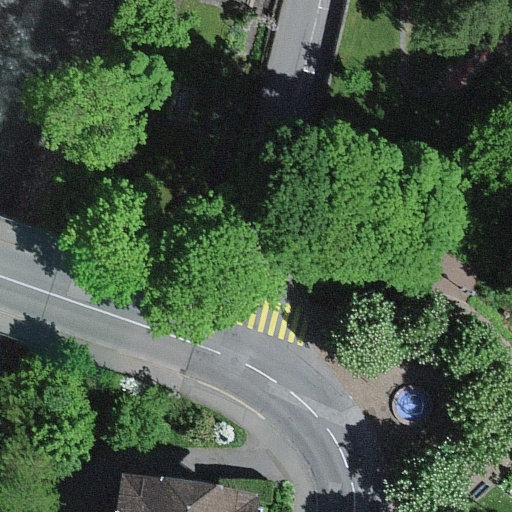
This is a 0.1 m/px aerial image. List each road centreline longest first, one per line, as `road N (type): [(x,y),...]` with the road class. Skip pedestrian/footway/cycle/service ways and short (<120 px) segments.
road 1 (residential): [(245,361),(257,316),(256,194),(301,0)]
road 2 (tertiary): [(245,361),(0,277)]
road 3 (tertiary): [(352,511),(346,466),(313,415),(245,361)]
